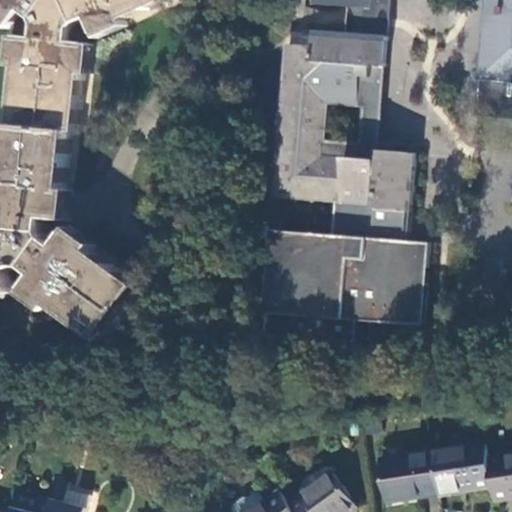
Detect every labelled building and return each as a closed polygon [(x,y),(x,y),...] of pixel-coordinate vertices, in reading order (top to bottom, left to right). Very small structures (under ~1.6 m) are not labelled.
[(0,0),(0,11),(4,14),(16,23),(25,10),(32,0),(0,0)] [(79,22),(92,17),(84,0),(32,0),(25,10),(37,18),(41,26),(39,40),(73,44),(74,30),(79,22)] [(84,0),(92,17),(99,32),(174,0),(84,0)] [(315,0),(315,5),(337,7),(351,8),(371,10),(372,0),(315,0)] [(372,0),(371,10),(351,8),(350,20),(349,34),(369,36),(366,66),(361,66),(359,92),(329,89),(327,107),(357,109),(383,111),(391,23),(392,0),(372,0)] [(511,0),(488,0),(478,110),(511,113),(511,0)] [(289,45),(278,197),(339,202),(376,205),(375,209),(407,212),(412,212),(418,156),(380,153),(379,163),(322,158),(324,141),(327,107),(329,89),(359,92),(361,66),(366,66),(369,36),(349,34),(316,31),(314,47),(289,45)] [(73,131),(81,132),(91,46),(73,44),(39,40),(24,38),(14,125),(73,131)] [(380,153),(383,111),(357,109),(355,144),(324,141),(322,158),(379,163),(380,153)] [(73,131),(14,125),(10,155),(4,154),(0,187),(0,212),(12,214),(48,218),(63,220),(65,203),(73,131)] [(336,236),(275,232),(269,314),(271,314),(269,336),(358,343),(359,332),(360,321),(426,326),(426,329),(428,329),(432,273),(431,272),(432,243),(404,241),(406,225),(407,212),(375,209),(376,205),(339,202),(336,236)] [(7,233),(0,235),(0,254),(8,272),(21,266),(29,266),(40,274),(61,246),(50,238),(46,230),(48,218),(12,214),(10,228),(7,233)] [(30,288),(101,340),(142,285),(70,232),(61,246),(40,274),(30,288)] [(0,292),(14,286),(8,272),(0,254),(0,292)] [(492,458),(490,443),(438,451),(444,491),(496,483),(492,458)] [(444,491),(438,451),(385,459),(391,499),(444,491)] [(496,483),(498,498),(511,496),(511,454),(492,458),(496,483)] [(300,511),(347,511),(360,503),(335,469),(292,501),(300,511)] [(73,481),(61,478),(56,497),(52,511),(89,511),(91,506),(68,500),(71,487),(73,481)] [(94,493),(71,487),(68,500),(91,506),(94,493)] [(300,511),(292,501),(284,489),(269,500),(252,511),(300,511)] [(234,511),(252,511),(269,500),(264,492),(257,491),(232,508),(234,511)] [(19,493),(15,510),(14,511),(52,511),(56,497),(44,494),(43,499),(19,493)]
